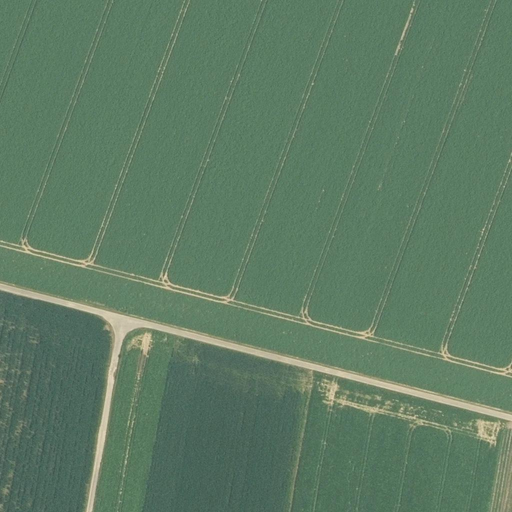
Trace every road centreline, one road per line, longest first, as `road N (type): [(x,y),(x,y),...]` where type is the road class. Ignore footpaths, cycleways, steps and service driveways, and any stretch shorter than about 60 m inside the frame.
road 1 (track): [(511,421),(0,290)]
road 2 (track): [(120,321),(88,511)]
